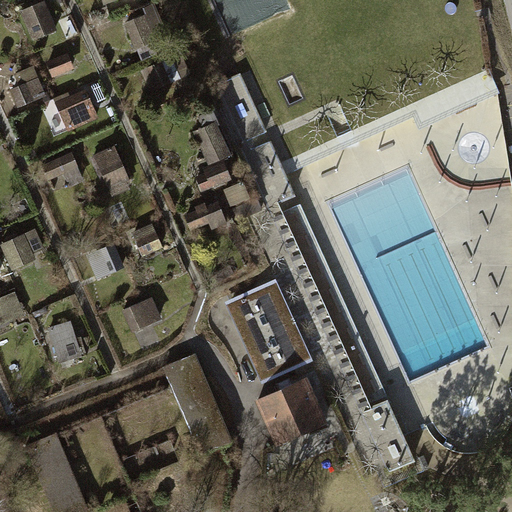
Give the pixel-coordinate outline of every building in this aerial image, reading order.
[(55,0),(50,0),(28,10),(43,43),(69,31),(55,0)] [(108,0),(113,10),(134,0),(108,0)] [(154,13),(132,23),(144,49),(166,39),(154,13)] [(76,52),(54,62),(61,78),(83,67),(76,52)] [(170,59),(153,67),(163,91),(181,83),(170,59)] [(76,130),(106,116),(94,87),(75,96),(73,92),(61,97),(76,130)] [(219,119),(194,130),(209,163),(234,152),(219,119)] [(140,186),(122,145),(96,157),(114,197),(140,186)] [(79,149),(47,163),(56,184),(88,170),(79,149)] [(239,175),(232,160),(200,174),(207,190),(239,175)] [(253,192),(248,179),(228,188),(233,201),(253,192)] [(342,364),(316,375),(337,420),(374,495),(424,469),(409,434),(302,201),(265,218),(289,269),(296,265),(342,364)] [(187,217),(192,229),(210,221),(213,226),(226,221),(219,204),(187,217)] [(139,233),(148,255),(170,245),(160,223),(139,233)] [(6,241),(18,266),(52,250),(40,225),(6,241)] [(126,268),(116,246),(88,259),(98,281),(126,268)] [(305,380),(316,375),(342,364),(296,265),(289,269),(259,282),(305,380)] [(0,297),(0,329),(30,315),(19,289),(0,297)] [(156,296),(127,309),(137,331),(166,318),(156,296)] [(75,318),(50,327),(64,365),(89,355),(75,318)] [(158,329),(139,337),(144,350),(164,342),(158,329)] [(192,353),(160,366),(199,459),(231,445),(192,353)] [(305,380),(265,399),(285,443),(337,420),(316,375),(305,380)] [(85,511),(55,434),(24,447),(49,511),(85,511)]
